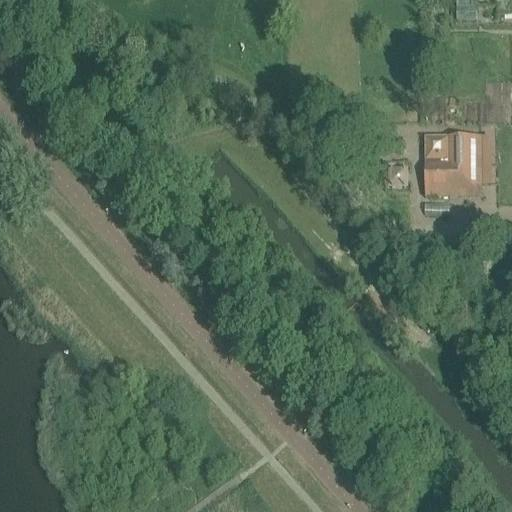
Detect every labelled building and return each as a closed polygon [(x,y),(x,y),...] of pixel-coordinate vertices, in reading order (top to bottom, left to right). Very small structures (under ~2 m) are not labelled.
[(478,0),(458,0),(459,25),(478,25),(478,0)] [(490,189),(490,140),(425,140),(426,200),(482,200),(482,189),(490,189)] [(379,161),(400,162),(401,143),(379,143),(379,161)] [(450,206),(426,206),(426,217),(450,217),(450,206)] [(511,234),(504,235),(505,226),(492,226),(491,247),(511,247),(511,234)] [(473,242),(439,241),(439,265),(473,265),(473,242)]
